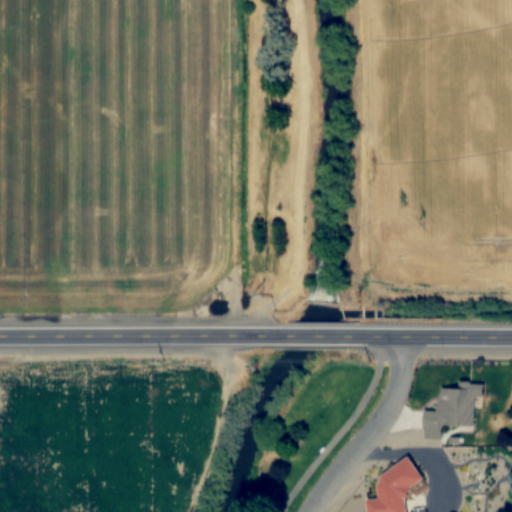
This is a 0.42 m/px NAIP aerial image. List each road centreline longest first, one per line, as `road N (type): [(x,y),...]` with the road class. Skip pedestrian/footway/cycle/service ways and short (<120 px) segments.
road 1 (track): [(296,0),(304,57),(295,284),(266,308),(261,337)]
road 2 (secondary): [(276,337),(0,339)]
road 3 (residential): [(308,511),(393,401),(404,337)]
road 4 (secondary): [(511,338),(349,337)]
